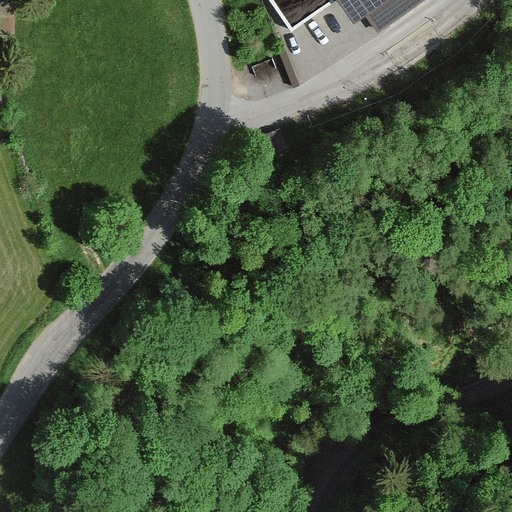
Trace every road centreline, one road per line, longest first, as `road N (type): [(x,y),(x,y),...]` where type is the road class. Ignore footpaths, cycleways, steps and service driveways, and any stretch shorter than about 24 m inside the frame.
road 1 (unclassified): [(205,0),(218,111),(203,153),(0,445)]
road 2 (unclassified): [(318,511),(344,452),(392,422),(511,372)]
